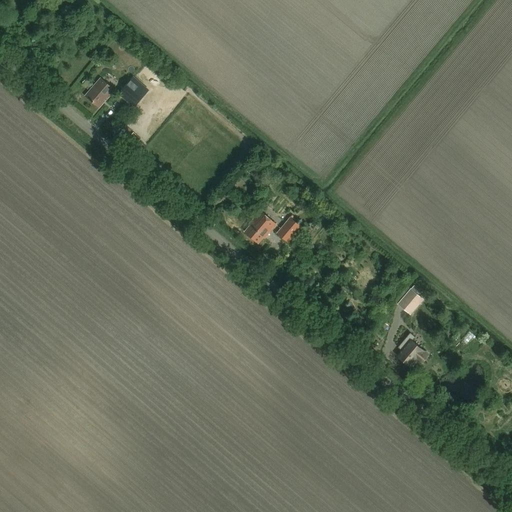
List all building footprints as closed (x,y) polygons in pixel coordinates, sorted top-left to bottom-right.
[(149,90),(134,77),(119,94),(134,107),(149,90)] [(101,78),(85,96),(88,98),(88,99),(95,105),(96,105),(99,108),(114,90),(101,78)] [(253,176),(259,171),(252,164),(246,169),(253,176)] [(277,224),(260,210),(249,224),(250,224),(244,231),(258,243),(263,237),(265,238),(277,224)] [(275,232),(286,241),(299,226),(288,217),(275,232)] [(414,286),(398,304),(410,315),(426,297),(414,286)] [(463,338),(467,343),(476,336),(472,330),(463,338)] [(412,368),(417,362),(421,365),(429,355),(419,347),(424,341),(412,331),(398,347),(402,351),(398,356),(412,368)]
